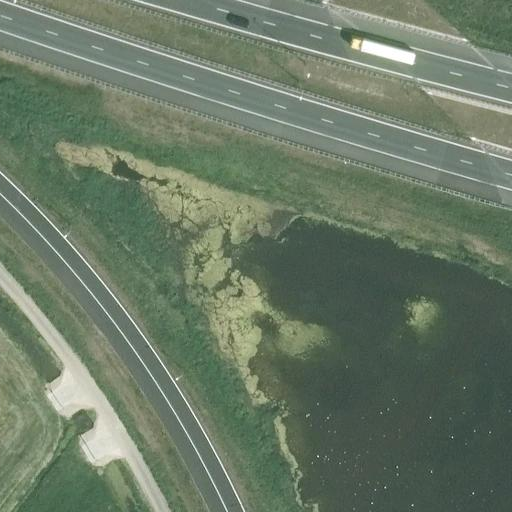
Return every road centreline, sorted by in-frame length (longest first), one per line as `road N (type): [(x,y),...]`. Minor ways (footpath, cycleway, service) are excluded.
road 1 (motorway): [(0,12),(511,171)]
road 2 (motorway): [(0,185),(107,302),(237,511)]
road 3 (motorway): [(511,88),(185,0)]
road 4 (motorway): [(511,142),(370,0)]
